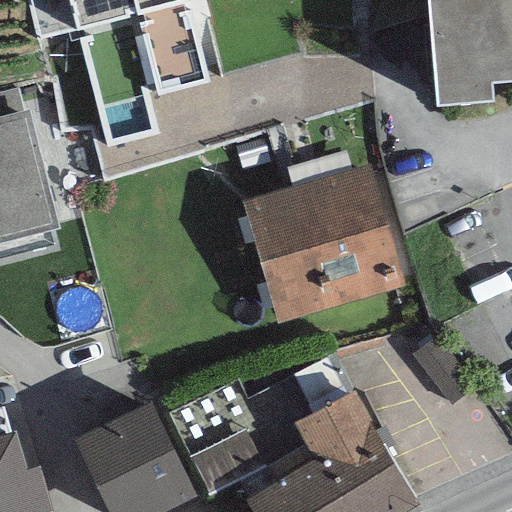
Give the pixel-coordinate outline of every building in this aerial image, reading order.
[(191,0),(58,0),(98,159),(173,140),(160,86),(210,74),(191,0)] [(511,0),(429,0),(434,94),(490,91),(489,72),(511,70),(511,0)] [(27,108),(0,114),(0,234),(55,221),(27,108)] [(370,162),(242,197),(276,318),(403,282),(370,162)] [(313,453),(244,492),(253,507),(255,511),(398,511),(417,502),(351,385),(293,418),(313,453)] [(150,398),(73,435),(111,511),(147,511),(195,488),(150,398)] [(0,431),(0,511),(39,511),(39,510),(51,506),(38,462),(26,466),(15,427),(0,431)]
